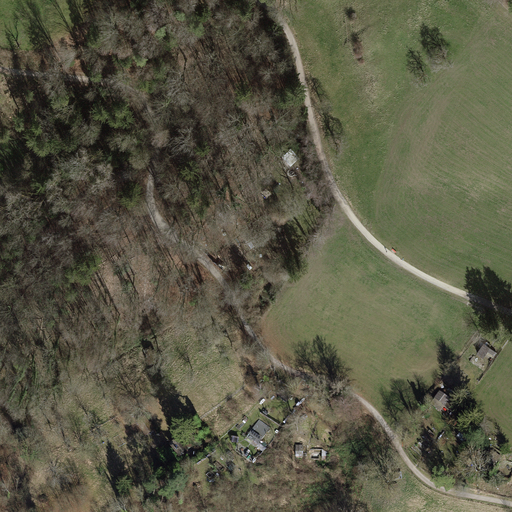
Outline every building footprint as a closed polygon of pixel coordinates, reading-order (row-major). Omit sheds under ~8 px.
[(490,348),(484,344),(478,353),(484,357),(490,348)] [(449,400),(440,393),(435,400),(454,414),(461,405),(450,397),(449,400)] [(145,419),(139,423),(146,436),(153,432),(145,419)] [(271,428),(260,421),(250,434),(261,442),(271,428)] [(179,441),(172,446),(180,456),(187,451),(179,441)] [(501,465),(504,459),(491,450),(487,457),(501,465)]
